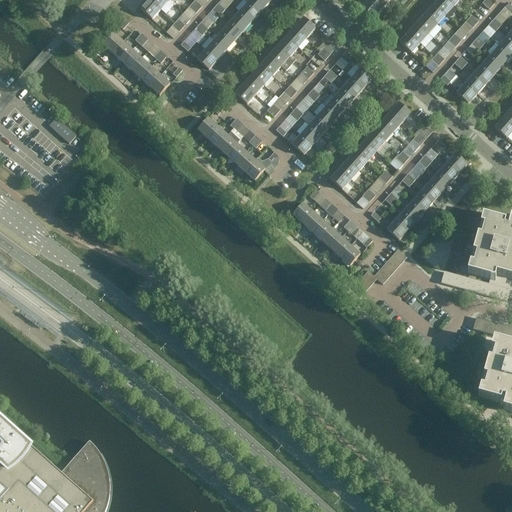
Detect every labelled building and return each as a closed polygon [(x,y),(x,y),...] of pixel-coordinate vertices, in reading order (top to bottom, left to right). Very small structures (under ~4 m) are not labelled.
[(160,11),(149,0),(140,10),(152,20),(160,11)] [(167,0),(149,0),(160,11),(169,1),(167,0)] [(268,5),(262,0),(251,0),(248,4),(259,15),(268,5)] [(382,10),(370,0),(365,5),(359,0),(358,0),(355,4),(373,20),(382,10)] [(390,1),(389,0),(370,0),(382,10),(390,1)] [(446,0),(439,0),(434,6),(446,17),(454,7),(446,0)] [(482,4),(489,11),(492,7),(485,1),(482,4)] [(192,5),(199,11),(202,8),(195,2),(192,5)] [(259,15),(248,4),(240,14),(251,24),(259,15)] [(189,8),(196,15),(199,11),(192,5),(189,8)] [(215,8),(222,14),(225,11),(218,5),(215,8)] [(434,6),(426,16),(437,26),(446,17),(434,6)] [(215,8),(212,12),(219,18),(222,14),(215,8)] [(251,24),(240,14),(235,18),(233,16),(228,21),(231,23),(242,33),(251,24)] [(426,16),(417,25),(429,35),(437,26),(426,16)] [(469,20),(475,26),(478,23),(472,16),(469,20)] [(303,19),(295,29),(306,39),(315,30),(303,19)] [(175,24),(182,30),(185,27),(178,20),(175,24)] [(465,23),(472,29),(475,26),(469,20),(465,23)] [(491,23),(498,29),(501,26),(494,20),(491,23)] [(123,31),(129,24),(126,21),(120,27),(123,31)] [(242,33),(231,23),(223,32),(234,43),(242,33)] [(491,23),(488,27),(495,33),(498,29),(491,23)] [(172,27),(179,33),(182,30),(175,24),(172,27)] [(198,27),(205,33),(208,30),(201,24),(198,27)] [(417,25),(409,35),(420,45),(429,35),(417,25)] [(198,27),(195,31),(202,37),(205,33),(198,27)] [(295,29),(286,38),(298,49),(306,39),(295,29)] [(234,43),(223,32),(218,38),(215,35),(211,39),(214,42),(226,52),(234,43)] [(122,43),(113,35),(112,35),(102,46),(112,55),(122,43)] [(139,44),(145,38),(141,35),(135,41),(139,44)] [(420,45),(409,35),(400,44),(412,55),(420,45)] [(451,39),(458,45),(461,42),(454,36),(451,39)] [(142,48),(148,41),(145,38),(139,44),(142,48)] [(286,38),(278,48),(289,58),(298,49),(286,38)] [(511,56),(511,41),(508,38),(499,48),(511,58),(511,56)] [(448,42),(455,48),(458,45),(451,39),(448,42)] [(484,45),(477,39),(474,42),(481,48),(484,45)] [(226,52),(214,42),(206,51),(217,62),(226,52)] [(481,48),(474,42),(471,46),(478,52),(481,48)] [(132,52),(122,43),(112,55),(121,63),(132,52)] [(181,46),(188,52),(191,49),(184,43),(181,46)] [(496,44),(489,52),(491,54),(498,46),(496,44)] [(278,48),(269,57),(281,68),(289,58),(278,48)] [(511,58),(499,48),(491,57),(502,67),(511,58)] [(141,60),(135,55),(138,52),(135,49),(132,52),(121,63),(131,72),(141,60)] [(321,52),(328,58),(331,55),(324,49),(321,52)] [(157,61),(164,54),(160,51),(154,58),(157,61)] [(217,62),(206,51),(197,61),(208,71),(217,62)] [(318,56),(325,62),(328,58),(321,52),(318,56)] [(161,64),(167,57),(164,54),(157,61),(161,64)] [(435,58),(441,64),(444,60),(438,54),(435,58)] [(351,62),(344,56),(341,59),(348,65),(351,62)] [(144,57),(141,60),(131,72),(140,80),(150,68),(145,64),(148,60),(144,57)] [(269,57),(261,67),(272,77),(281,68),(269,57)] [(502,67),(491,57),(482,66),(494,77),(502,67)] [(432,61),(438,67),(441,64),(435,58),(432,61)] [(457,61),(464,67),(467,64),(460,58),(457,61)] [(457,61),(454,64),(461,71),(464,67),(457,61)] [(494,77),(482,66),(474,76),(485,86),(494,77)] [(261,67),(252,76),(264,86),(272,77),(261,67)] [(160,77),(150,68),(140,80),(149,88),(160,77)] [(173,75),(176,78),(183,71),(179,68),(173,75)] [(304,71),(311,77),(314,74),(307,68),(304,71)] [(360,70),(351,80),(363,91),(372,81),(360,70)] [(301,74),(308,81),(311,77),(304,71),(301,74)] [(327,75),(334,81),(337,77),(330,71),(327,75)] [(327,75),(324,78),(331,84),(334,81),(327,75)] [(252,76),(244,85),(255,96),(264,86),(252,76)] [(485,86),(474,76),(465,85),(477,96),(485,86)] [(160,77),(149,88),(159,97),(169,85),(160,77)] [(440,80),(447,86),(450,83),(443,77),(440,80)] [(363,91),(351,80),(343,90),(355,100),(363,91)] [(255,96),(244,85),(235,95),(247,106),(255,96)] [(477,96),(465,85),(457,95),(468,105),(477,96)] [(250,104),(263,115),(270,107),(264,101),(267,98),(265,97),(271,90),(266,86),(250,104)] [(287,90),(294,96),(297,93),(290,87),(287,90)] [(284,94),(291,100),(294,96),(287,90),(284,94)] [(310,94),(317,100),(320,96),(313,90),(310,94)] [(355,100),(343,90),(335,99),(346,109),(355,100)] [(310,94),(307,97),(314,103),(317,100),(310,94)] [(346,109),(335,99),(326,108),(338,119),(346,109)] [(270,109),(277,115),(280,112),(273,105),(270,109)] [(399,105),(390,114),(402,125),(410,115),(399,105)] [(221,106),(215,113),(218,116),(224,109),(221,106)] [(338,119),(326,108),(318,118),(329,128),(338,119)] [(267,112),(274,118),(277,115),(270,109),(267,112)] [(293,112),(300,119),(303,115),(296,109),(293,112)] [(293,112),(290,116),(297,122),(300,119),(293,112)] [(390,114),(382,124),(393,134),(402,125),(390,114)] [(70,143),(77,135),(56,118),(50,126),(70,143)] [(329,128),(318,118),(309,127),(321,138),(329,128)] [(217,128),(208,120),(197,131),(207,140),(217,128)] [(234,130),(240,123),(236,120),(230,127),(234,130)] [(511,133),(511,127),(504,120),(495,130),(507,140),(509,142),(511,141),(508,138),(511,133)] [(237,133),(243,126),(240,123),(234,130),(237,133)] [(382,124),(373,133),(385,144),(393,134),(382,124)] [(321,138),(309,127),(301,137),(312,147),(321,138)] [(227,137),(217,128),(207,140),(216,148),(227,137)] [(286,134),(279,128),(276,131),(283,138),(286,134)] [(373,133),(365,143),(376,153),(385,144),(373,133)] [(416,137),(423,144),(426,140),(419,134),(416,137)] [(236,145),(227,137),(216,148),(226,157),(236,145)] [(252,146),(258,140),(255,137),(249,143),(252,146)] [(312,147),(301,137),(292,146),(304,157),(312,147)] [(413,141),(420,147),(423,144),(416,137),(413,141)] [(256,149),(262,143),(258,140),(252,146),(256,149)] [(446,147),(439,141),(436,144),(443,150),(446,147)] [(365,143),(356,152),(368,163),(376,153),(365,143)] [(245,154),(236,145),(226,157),(235,165),(245,154)] [(356,152),(348,161),(359,172),(368,163),(356,152)] [(255,162),(244,174),(254,182),(264,171),(268,176),(278,164),(279,160),(277,157),(274,153),(268,160),(262,163),(257,159),(255,162)] [(399,156),(406,162),(409,159),(402,153),(399,156)] [(255,162),(245,154),(235,165),(244,174),(255,162)] [(396,160),(403,166),(406,162),(399,156),(396,160)] [(422,160),(429,166),(432,162),(425,156),(422,160)] [(455,156),(446,165),(458,176),(467,166),(455,156)] [(422,160),(419,163),(426,169),(429,166),(422,160)] [(348,161),(339,171),(351,181),(359,172),(348,161)] [(458,176),(446,165),(438,175),(450,185),(458,176)] [(351,181),(339,171),(330,181),(342,191),(351,181)] [(382,175),(389,181),(392,178),(385,172),(382,175)] [(379,179),(386,185),(389,181),(382,175),(379,179)] [(405,179),(412,185),(415,181),(408,175),(405,179)] [(450,185),(438,175),(429,184),(441,195),(450,185)] [(405,179),(402,182),(409,188),(412,185),(405,179)] [(441,195),(429,184),(421,194),(433,204),(441,195)] [(319,194),(316,191),(310,198),(313,201),(319,194)] [(365,194),(372,200),(375,197),(368,191),(365,194)] [(362,198),(369,204),(372,200),(365,194),(362,198)] [(388,198),(395,204),(398,200),(391,194),(388,198)] [(433,204),(421,194),(413,203),(424,214),(433,204)] [(388,198),(385,201),(392,207),(395,204),(388,198)] [(424,214),(413,203),(404,212),(416,223),(424,214)] [(293,216),(302,225),(313,214),(303,205),(293,216)] [(329,215),(335,208),(331,205),(325,212),(329,215)] [(332,218),(338,211),(335,208),(329,215),(332,218)] [(416,223),(404,212),(396,222),(407,232),(416,223)] [(371,217),(378,223),(381,219),(374,213),(371,217)] [(322,222),(313,214),(302,225),(312,234),(322,222)] [(483,218),(468,275),(490,281),(488,285),(444,273),(441,284),(506,302),(510,291),(504,289),(506,279),(511,280),(511,219),(511,220),(509,225),(483,218)] [(331,230),(322,222),(312,234),(321,242),(331,230)] [(347,232),(353,225),(350,222),(344,229),(347,232)] [(407,232),(396,222),(387,232),(399,242),(407,232)] [(351,235),(357,228),(353,225),(347,232),(351,235)] [(334,228),(331,231),(331,230),(321,242),(330,250),(341,239),(335,234),(338,231),(334,228)] [(350,247),(341,239),(330,250),(340,259),(350,247)] [(373,242),(369,239),(363,246),(366,249),(373,242)] [(350,247),(340,259),(349,267),(360,256),(350,247)] [(407,259),(398,251),(394,255),(403,263),(407,259)] [(403,263),(394,255),(390,260),(399,268),(403,263)] [(399,268),(390,260),(386,264),(395,272),(399,268)] [(395,272),(386,264),(382,268),(391,277),(395,272)] [(391,277),(382,268),(377,273),(387,281),(391,277)] [(368,272),(363,277),(373,285),(377,280),(374,277),(368,272)] [(387,281),(377,273),(374,277),(377,280),(383,286),(387,281)] [(373,285),(363,277),(360,281),(369,289),(373,285)] [(369,289),(360,281),(355,286),(365,294),(369,289)] [(44,328),(23,312),(20,316),(42,332),(44,328)] [(511,345),(494,341),(478,398),(504,405),(503,410),(511,413),(511,328),(476,319),(473,330),(511,341),(511,345)] [(0,511),(105,511),(106,510),(109,502),(110,492),(110,483),(108,474),(105,465),(101,457),(96,450),(89,443),(61,474),(28,445),(27,446),(17,437),(18,436),(0,419),(0,465),(2,468),(0,470),(0,511)]
